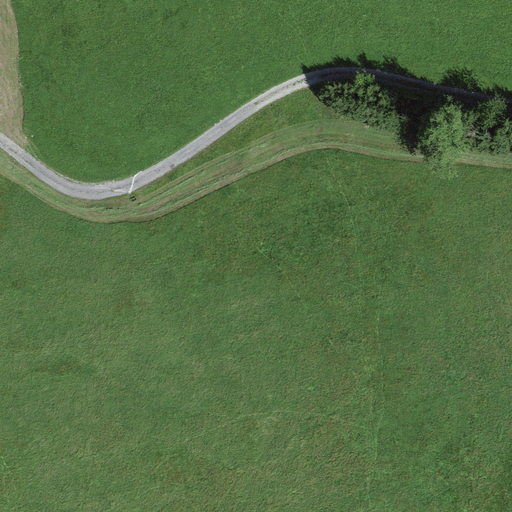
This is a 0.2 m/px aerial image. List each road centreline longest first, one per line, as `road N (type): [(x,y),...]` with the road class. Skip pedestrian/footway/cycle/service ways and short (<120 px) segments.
road 1 (track): [(0,139),(61,188),(102,196),(153,180),(250,112),(315,79),(361,78)]
road 2 (track): [(511,112),(361,78)]
